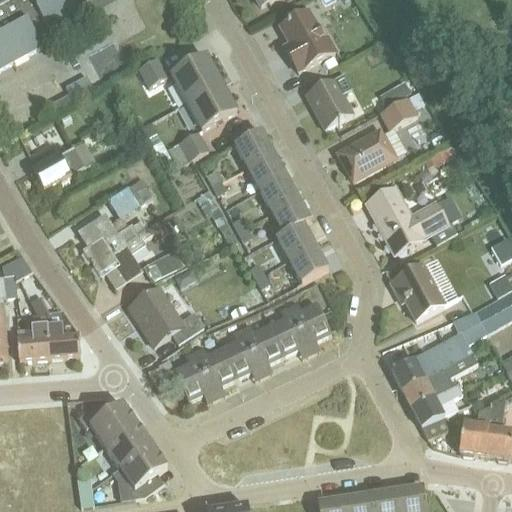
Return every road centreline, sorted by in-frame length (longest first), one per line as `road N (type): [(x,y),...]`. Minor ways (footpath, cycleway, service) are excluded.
road 1 (residential): [(353,365),(362,271),(210,0)]
road 2 (residential): [(120,374),(0,190)]
road 3 (residential): [(204,505),(376,476),(412,461)]
road 4 (residential): [(353,365),(174,448)]
road 5 (residential): [(0,396),(101,387),(120,374)]
